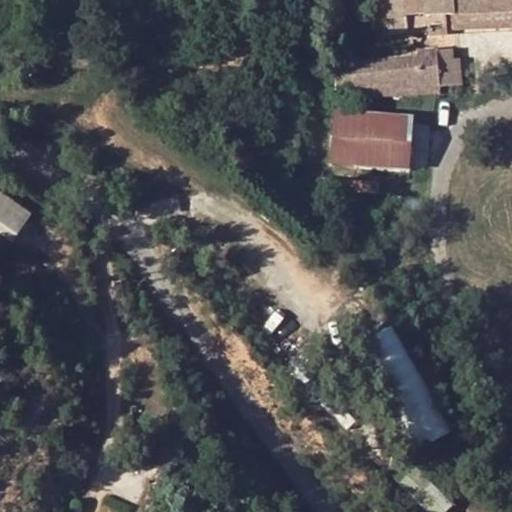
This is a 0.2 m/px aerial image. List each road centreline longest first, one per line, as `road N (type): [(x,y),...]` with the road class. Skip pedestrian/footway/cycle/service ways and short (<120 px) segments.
road 1 (unclassified): [(0,144),(84,188),(121,218),(334,511)]
road 2 (unknown): [(121,218),(115,279),(136,430),(122,473)]
